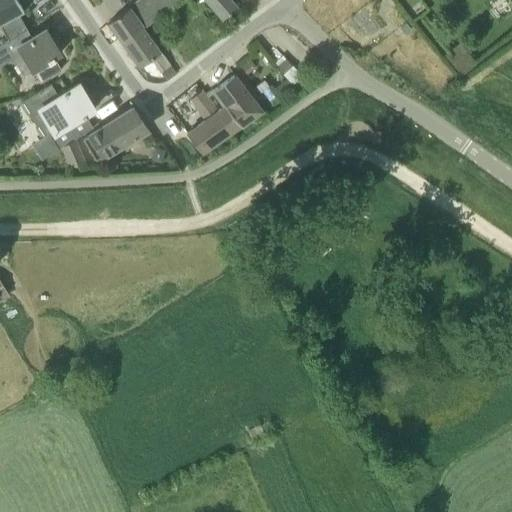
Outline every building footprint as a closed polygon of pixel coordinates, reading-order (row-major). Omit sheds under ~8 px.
[(0,0),(0,26),(8,41),(26,29),(27,29),(18,13),(23,10),(17,0),(0,0)] [(104,0),(110,8),(121,0),(104,0)] [(143,29),(183,0),(139,0),(128,8),(143,29)] [(206,0),(222,18),(235,7),(229,0),(206,0)] [(160,52),(143,29),(128,8),(107,23),(139,67),(152,58),(161,72),(170,65),(161,52),(160,52)] [(32,38),(26,29),(8,41),(0,45),(0,66),(7,62),(15,67),(22,77),(32,71),(40,84),(61,70),(60,69),(56,71),(51,62),(55,59),(53,57),(60,54),(45,30),(32,38)] [(276,60),(295,83),(304,76),(285,53),(276,60)] [(217,111),(232,132),(241,125),(260,111),(234,76),(233,75),(213,90),(225,106),(217,111)] [(294,88),(287,79),(271,91),(278,101),(294,88)] [(78,83),(58,97),(51,85),(23,103),(33,118),(46,139),(50,136),(58,149),(93,127),(85,116),(86,116),(86,114),(94,109),(85,94),(82,95),(77,86),(79,85),(78,83)] [(186,134),(201,154),(214,144),(232,132),(217,111),(201,90),(190,99),(205,120),(186,134)] [(141,121),(136,113),(132,108),(83,142),(97,163),(147,129),(141,121)] [(85,162),(76,138),(61,147),(70,169),(85,162)] [(0,299),(10,296),(0,272),(0,299)]
